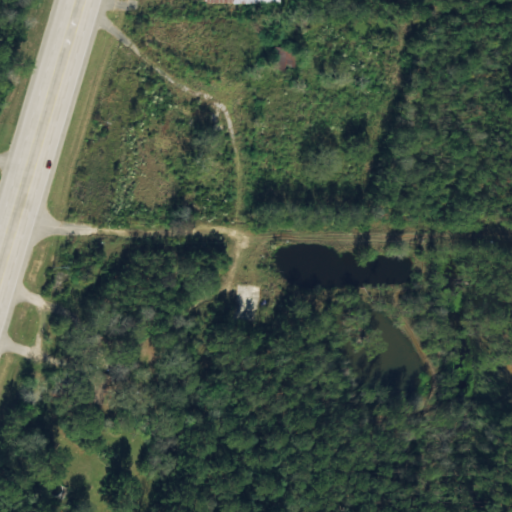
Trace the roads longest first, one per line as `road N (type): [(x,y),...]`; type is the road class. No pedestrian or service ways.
road 1 (residential): [(13,220),(122,234),(511,232)]
road 2 (trunk): [(0,264),(80,0)]
